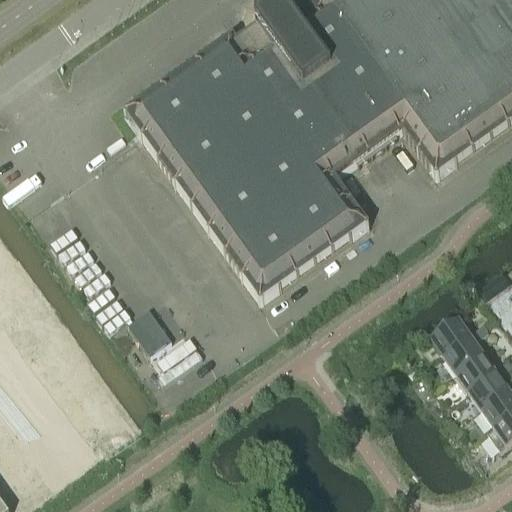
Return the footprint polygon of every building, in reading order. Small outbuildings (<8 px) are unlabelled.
[(123,120),(260,311),(369,233),(336,186),(402,139),(436,186),(511,131),(511,0),(303,0),(283,14),(264,13),(264,14),(263,15),(262,15),(261,16),(256,34),(236,48),(233,43),(123,120)] [(0,242),(0,322),(2,321),(101,457),(136,431),(0,242)] [(489,289),(476,298),(477,298),(484,309),(497,300),(490,289),(489,289)] [(127,333),(150,364),(171,349),(149,317),(127,333)] [(430,346),(443,365),(471,345),(469,342),(458,327),(430,346)] [(483,332),(476,337),(481,344),(488,339),(483,332)] [(443,365),(456,383),(484,363),(474,349),(481,344),(476,337),(469,342),(471,345),(443,365)] [(494,377),(484,363),(456,383),(468,400),(496,380),(494,377)] [(501,372),(506,379),(511,374),(511,372),(508,367),(501,372)] [(501,372),(494,377),(496,380),(468,400),(481,418),(509,398),(499,384),(505,379),(506,379),(501,372)] [(511,402),(509,398),(481,418),(493,435),(511,422),(511,402)] [(511,422),(493,435),(507,454),(511,450),(511,422)] [(0,508),(2,511),(24,511),(49,494),(0,426),(0,508)]
